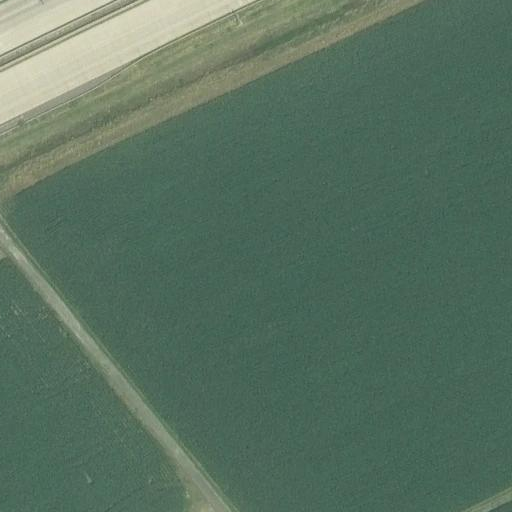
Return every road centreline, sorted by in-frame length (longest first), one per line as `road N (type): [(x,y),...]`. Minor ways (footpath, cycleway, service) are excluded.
road 1 (unclassified): [(216,511),(0,242)]
road 2 (motorway): [(0,100),(207,0)]
